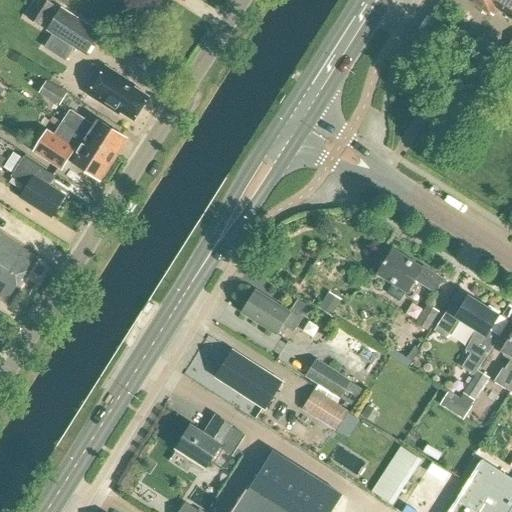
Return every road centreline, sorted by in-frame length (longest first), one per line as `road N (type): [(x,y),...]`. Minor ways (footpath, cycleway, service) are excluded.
road 1 (unclassified): [(0,385),(243,0)]
road 2 (primary): [(46,511),(203,265)]
road 3 (primary): [(284,115),(204,249),(203,265)]
road 4 (primary): [(203,265),(218,255),(295,141)]
road 5 (tertiary): [(381,175),(511,256)]
road 6 (primary): [(358,0),(284,115)]
road 7 (primary): [(312,115),(386,0)]
